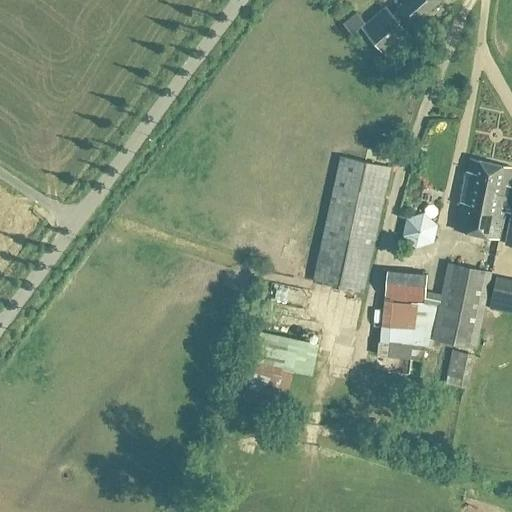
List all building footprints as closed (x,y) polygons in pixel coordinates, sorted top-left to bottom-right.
[(409,28),(441,0),(440,0),(408,0),(395,12),(396,13),(393,15),(388,10),(365,30),(367,33),(366,33),(371,38),(388,58),(412,38),(405,30),(408,27),(409,28)] [(353,35),(364,26),(357,18),(346,28),(353,35)] [(363,290),(390,164),(340,154),(313,279),(363,290)] [(511,186),(509,186),(511,171),(511,165),(468,157),(453,231),(499,240),(505,207),(511,208),(511,212),(506,244),(511,244),(511,186)] [(426,211),(408,216),(403,233),(416,245),(433,241),(438,224),(426,211)] [(475,347),(484,301),(490,273),(447,264),(441,293),(426,291),(428,273),(388,269),(385,297),(424,301),(424,303),(411,302),(411,303),(393,301),(393,298),(385,297),(380,341),(379,341),(377,355),(421,360),(423,348),(430,348),(432,339),(443,341),(453,343),(475,347)] [(511,296),(493,292),(489,309),(511,314),(511,296)] [(321,347),(259,334),(244,404),(278,411),(286,372),(314,378),(321,347)] [(453,349),(445,382),(467,387),(475,354),(453,349)]
